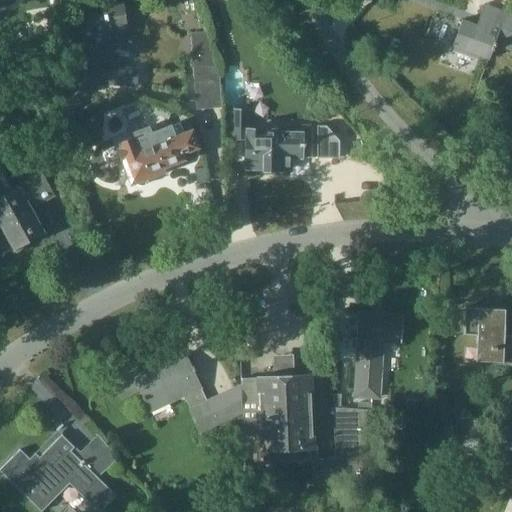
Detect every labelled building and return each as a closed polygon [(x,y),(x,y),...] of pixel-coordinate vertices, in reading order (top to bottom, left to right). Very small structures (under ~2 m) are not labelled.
[(74,81),(50,112),(60,138),(76,132),(70,112),(86,91),(93,82),(94,82),(128,85),(136,85),(137,70),(118,68),(120,32),(124,32),(119,2),(109,4),(100,6),(99,2),(76,6),(73,7),(82,55),(84,67),(74,81)] [(488,58),(491,49),(504,12),(484,5),(477,25),(462,20),(453,46),(488,58)] [(511,14),(504,12),(491,49),(493,50),(497,40),(511,45),(511,14)] [(218,66),(194,64),(196,88),(198,107),(221,106),(218,66)] [(234,111),(233,138),(248,138),(247,155),(246,155),(244,157),(244,163),(246,166),(247,166),(247,168),(290,169),(290,157),(300,157),(300,156),(311,157),(311,127),(301,126),(301,132),(247,131),(248,111),(234,111)] [(134,137),(117,144),(131,182),(134,182),(135,182),(135,183),(136,184),(138,185),(139,186),(141,186),(143,185),(144,185),(146,184),(147,182),(147,181),(147,179),(147,178),(146,177),(150,175),(148,171),(182,158),(180,153),(196,147),(190,132),(184,134),(180,123),(171,126),(171,125),(150,133),(147,127),(132,133),(134,137)] [(317,126),(316,157),(339,158),(340,141),(326,126),(317,126)] [(0,168),(0,224),(15,250),(44,234),(30,210),(54,196),(42,173),(15,188),(16,190),(13,191),(0,168)] [(465,307),(464,334),(476,335),(475,361),(511,362),(511,335),(504,335),(505,323),(505,309),(492,308),(465,307)] [(357,341),(353,394),(380,396),(384,342),(400,343),(402,315),(358,312),(357,341)] [(243,413),(241,385),(208,401),(202,388),(202,387),(194,370),(196,369),(194,366),(192,366),(187,354),(153,370),(156,375),(147,379),(144,371),(115,385),(121,399),(140,390),(143,396),(142,397),(144,401),(145,400),(150,411),(185,395),(191,408),(190,409),(201,432),(243,413)] [(310,375),(242,379),(244,436),(262,435),(263,449),(264,449),(264,462),(314,460),(315,460),(315,459),(319,459),(318,447),(313,447),(310,375)] [(319,459),(315,459),(315,460),(316,487),(333,487),(333,480),(371,479),(370,456),(369,446),(372,446),(370,410),(358,409),(332,407),(334,458),(327,459),(319,459)] [(481,415),(458,419),(462,451),(486,447),(481,415)] [(21,449),(0,470),(42,511),(71,483),(99,511),(101,511),(117,496),(99,478),(119,457),(101,438),(80,459),(71,450),(75,447),(66,439),(36,469),(28,462),(30,459),(21,449)]
